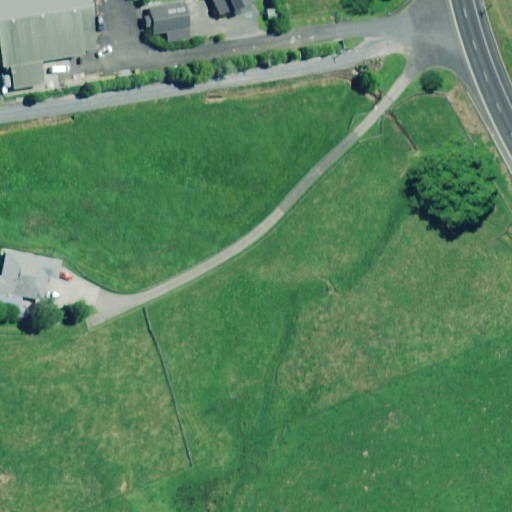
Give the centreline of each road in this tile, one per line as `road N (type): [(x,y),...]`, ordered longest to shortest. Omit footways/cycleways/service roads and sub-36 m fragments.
road 1 (unclassified): [(0,114),(358,57),(466,20)]
road 2 (trunk): [(511,131),(466,20)]
